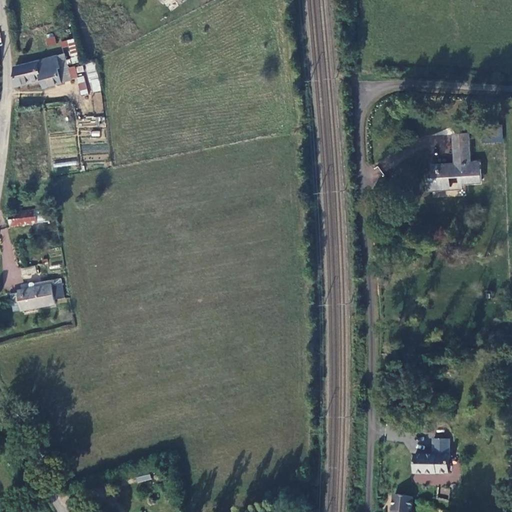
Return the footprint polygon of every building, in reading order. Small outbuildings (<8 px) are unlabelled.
[(47,46),(55,44),(54,33),(45,34),(47,46)] [(46,87),(64,81),(74,77),(66,50),(17,66),(16,87),(44,78),(46,87)] [(96,62),(86,63),(90,92),(100,91),(96,62)] [(75,66),(80,95),(87,94),(82,65),(75,66)] [(483,125),(483,142),(502,142),(503,126),(483,125)] [(427,176),(428,188),(435,188),(435,186),(450,185),(449,173),(459,172),(459,180),(480,179),(479,160),(471,161),(470,131),(453,131),(455,162),(432,163),(433,176),(427,176)] [(11,212),(13,223),(36,219),(34,208),(11,212)] [(2,246),(10,245),(8,228),(0,229),(2,246)] [(17,288),(20,306),(54,300),(51,282),(17,288)] [(413,469),(449,471),(451,438),(435,437),(434,452),(415,451),(413,469)] [(137,483),(151,479),(150,473),(135,478),(137,483)] [(437,476),(414,474),(413,482),(436,484),(437,476)] [(412,511),(414,496),(395,495),(392,511),(412,511)]
